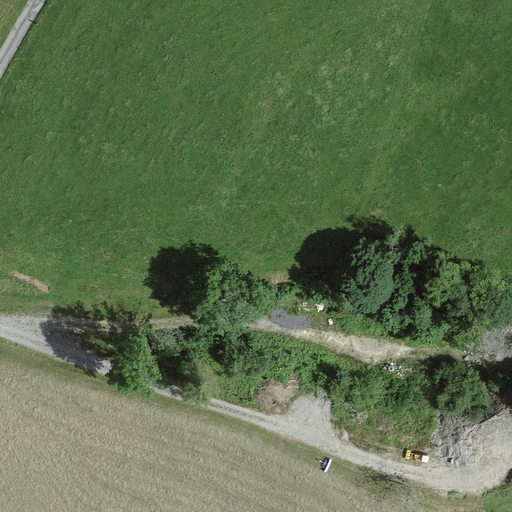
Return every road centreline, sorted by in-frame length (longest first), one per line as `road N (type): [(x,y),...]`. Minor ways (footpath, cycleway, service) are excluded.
road 1 (track): [(0,320),(212,319),(507,359)]
road 2 (track): [(0,329),(395,471)]
